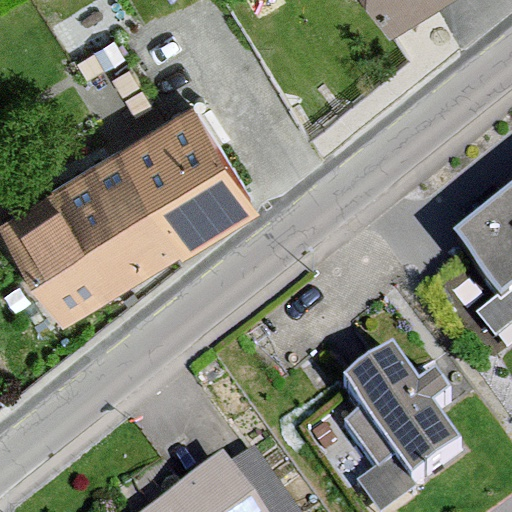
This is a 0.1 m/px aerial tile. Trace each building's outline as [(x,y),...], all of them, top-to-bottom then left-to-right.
[(375,0),(384,16),(414,0),(375,0)] [(247,196),(185,90),(0,197),(0,221),(52,309),(247,196)] [(511,192),(443,245),(486,302),(511,282),(511,192)] [(404,388),(384,361),(338,393),(355,417),(338,429),(369,474),(381,465),(400,492),(456,453),(427,412),(444,400),(425,374),(404,388)] [(244,511),(212,466),(145,511),(244,511)] [(477,511),(508,511),(499,497),(477,511)]
